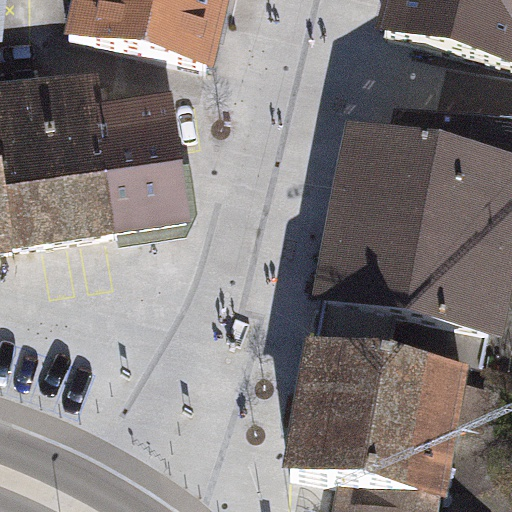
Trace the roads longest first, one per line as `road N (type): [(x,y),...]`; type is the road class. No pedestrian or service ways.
road 1 (residential): [(87,511),(224,290),(256,201),(286,70)]
road 2 (residential): [(511,96),(403,94),(286,70)]
